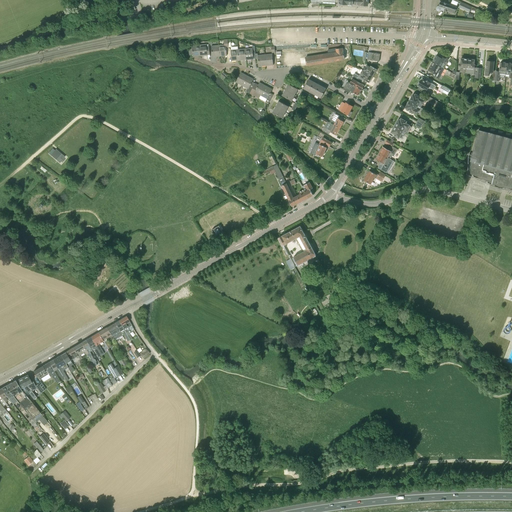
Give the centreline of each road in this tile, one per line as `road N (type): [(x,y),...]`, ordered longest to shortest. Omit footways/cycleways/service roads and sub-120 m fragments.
road 1 (tertiary): [(0,381),(326,197),(378,112)]
road 2 (track): [(277,225),(85,115),(0,185)]
road 3 (track): [(192,497),(354,469),(511,463)]
road 4 (motorway): [(511,496),(296,511)]
road 5 (residential): [(378,112),(302,72),(254,73),(196,58)]
